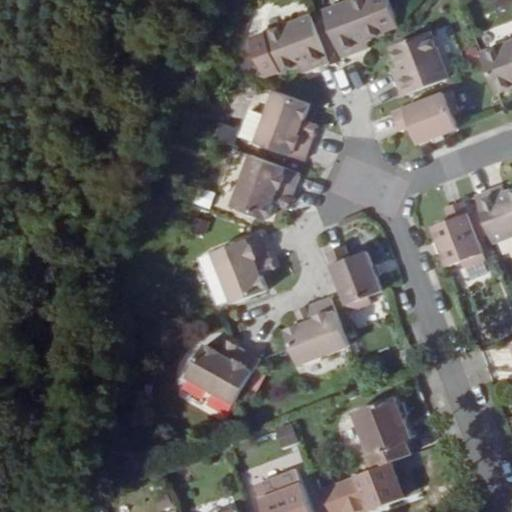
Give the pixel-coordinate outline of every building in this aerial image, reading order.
[(358,0),(329,11),(347,59),(361,53),(359,49),(372,44),(371,42),(390,34),(389,32),(377,0),(358,0)] [(377,0),(389,32),(403,27),(393,0),(377,0)] [(334,64),(316,16),(270,33),(286,74),(305,67),(305,69),(318,64),(320,69),(334,64)] [(256,39),(272,78),(286,72),(270,33),(256,39)] [(400,83),(406,97),(451,79),(434,33),(395,48),(403,67),(399,68),(404,81),(400,83)] [(489,65),(500,93),(511,88),(511,43),(485,54),(489,65)] [(359,49),(361,53),(373,49),(372,44),(359,49)] [(318,64),(305,69),(308,74),(320,69),(318,64)] [(395,71),(400,83),(404,81),(399,68),(395,71)] [(316,105),(280,92),(260,144),(309,163),(319,135),(313,132),(316,125),(310,122),(316,105)] [(447,135),(462,129),(456,115),(461,113),(453,92),(410,108),(396,113),(404,131),(415,127),(422,144),(435,139),(447,135)] [(260,141),(271,115),(255,108),(245,135),(260,141)] [(223,141),(242,143),(244,126),(225,123),(223,141)] [(313,132),(319,135),(321,135),(324,128),(316,125),(313,132)] [(449,140),(447,135),(435,139),(438,144),(449,140)] [(237,208),(262,217),(273,221),(280,205),(285,206),(288,199),(296,202),(297,200),(296,200),(305,174),(257,156),(237,208)] [(497,197),(509,192),(507,187),(495,192),(497,197)] [(480,198),(498,245),(511,239),(511,193),(510,194),(509,192),(497,197),(495,192),(480,198)] [(288,199),(285,206),(293,209),(296,202),(288,199)] [(447,253),(452,269),(467,263),(469,268),(488,259),(467,203),(451,209),(456,220),(437,228),(442,243),(447,253)] [(237,305),(273,292),(267,275),(273,272),(270,265),(278,261),(277,260),(276,260),(267,236),(260,237),(217,253),(237,305)] [(442,255),(447,253),(442,243),(438,245),(442,255)] [(333,253),(348,294),(354,312),(375,305),(372,299),(387,294),(381,278),(377,267),(372,253),(354,260),(349,248),(333,253)] [(270,265),(273,272),(281,270),(278,261),(270,265)] [(382,265),(377,267),(381,278),(386,277),(382,265)] [(291,331),(297,348),(303,367),(355,347),(337,299),(311,309),(312,317),(305,319),(308,326),(291,331)] [(302,311),(305,319),(312,317),(311,309),(310,308),(302,311)] [(235,342),(230,350),(236,354),(241,346),(235,342)] [(226,355),(212,347),(194,377),(241,403),(266,360),(241,346),(236,354),(230,350),(226,355)] [(394,462),(415,454),(410,441),(416,439),(410,424),(414,416),(410,405),(402,402),(401,399),(361,414),(375,454),(370,456),(374,470),(394,462)] [(297,422),(279,428),(285,448),(304,442),(297,422)] [(374,470),(358,476),(372,511),(378,511),(408,501),(394,462),(374,470)] [(315,511),(299,470),(258,486),(268,511),(315,511)] [(358,476),(337,483),(348,511),(369,511),(372,511),(358,476)] [(348,511),(337,483),(321,490),(328,511),(348,511)]
